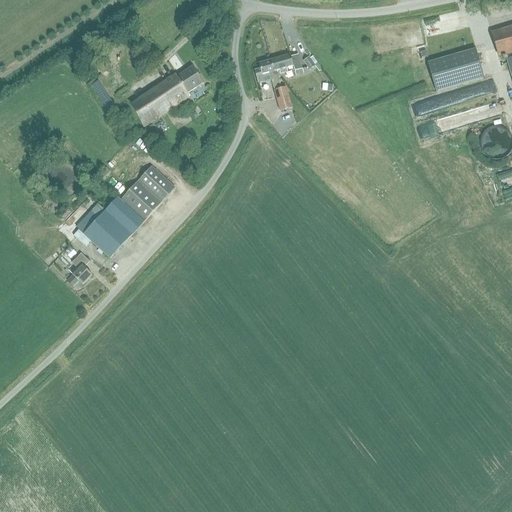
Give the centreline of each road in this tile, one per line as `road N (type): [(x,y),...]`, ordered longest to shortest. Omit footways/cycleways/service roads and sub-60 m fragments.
road 1 (unclassified): [(0,392),(211,187),(243,110),(234,74),(241,6)]
road 2 (unclassified): [(241,6),(314,15),(440,0)]
